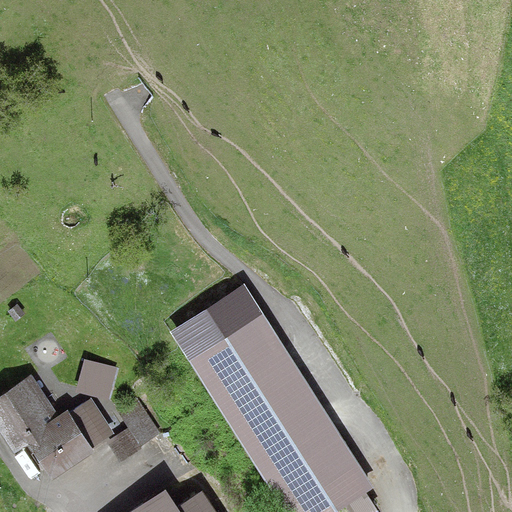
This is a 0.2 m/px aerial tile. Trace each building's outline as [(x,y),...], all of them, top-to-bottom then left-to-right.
[(246,285),(171,332),(295,511),(333,511),(376,485),(246,285)] [(92,371),(88,389),(111,394),(114,375),(92,371)] [(34,379),(0,400),(0,416),(20,449),(37,438),(53,464),(59,473),(99,449),(96,445),(77,414),(75,410),(59,420),(34,379)] [(159,432),(136,401),(122,411),(133,426),(112,441),(124,457),(159,432)] [(77,414),(96,445),(114,434),(94,403),(77,414)] [(174,490),(139,511),(219,511),(207,492),(184,507),(174,490)]
